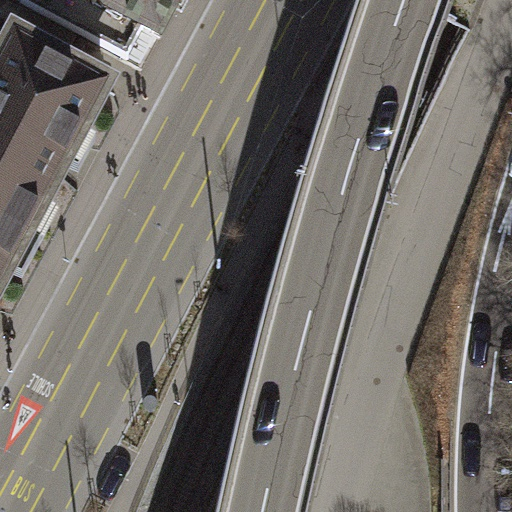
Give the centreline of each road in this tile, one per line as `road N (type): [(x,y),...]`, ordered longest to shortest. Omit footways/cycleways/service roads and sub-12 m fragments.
road 1 (primary): [(9,511),(285,0)]
road 2 (motorway): [(400,0),(264,511)]
road 3 (motorway): [(487,511),(496,345),(511,264)]
